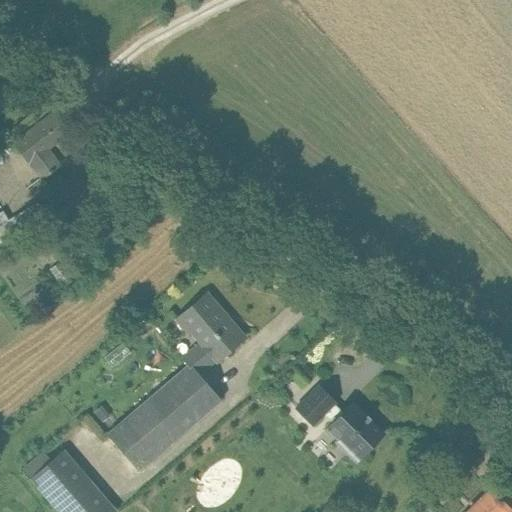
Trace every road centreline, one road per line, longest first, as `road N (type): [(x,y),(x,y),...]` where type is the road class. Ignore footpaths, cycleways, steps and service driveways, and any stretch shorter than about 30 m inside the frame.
road 1 (unclassified): [(511,401),(412,320),(149,158),(90,107),(5,0)]
road 2 (unknown): [(77,91),(231,0)]
